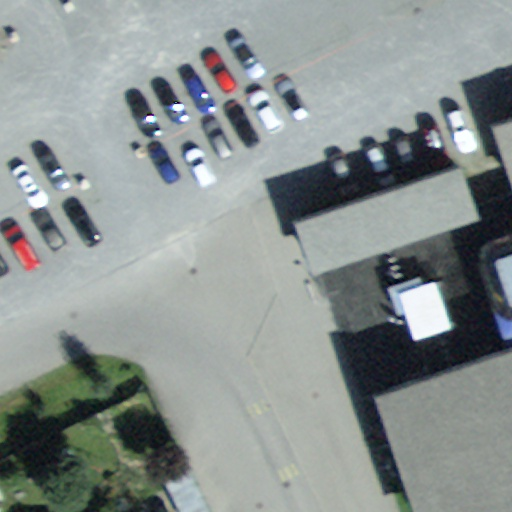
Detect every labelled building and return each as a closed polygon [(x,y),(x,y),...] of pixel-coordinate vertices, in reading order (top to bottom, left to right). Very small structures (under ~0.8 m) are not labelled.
[(511,175),(511,103),(498,106),(511,175)] [(459,166),(301,220),(315,260),(473,207),(459,166)] [(511,238),(488,246),(511,316),(511,238)] [(449,316),(438,286),(428,281),(401,291),(416,336),(444,327),(449,316)] [(511,511),(511,347),(391,389),(432,511),(511,511)]
